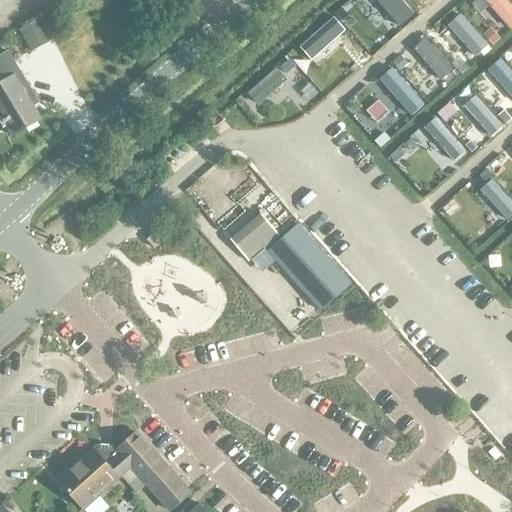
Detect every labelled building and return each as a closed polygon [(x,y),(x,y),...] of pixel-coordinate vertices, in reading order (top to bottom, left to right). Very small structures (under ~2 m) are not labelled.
[(414,14),(401,0),(376,0),(400,27),(414,14)] [(511,25),(511,6),(506,0),(485,0),(510,28),(511,25)] [(487,44),(459,13),(448,24),(476,55),(487,44)] [(17,27),(28,49),(54,37),(43,15),(17,27)] [(345,30),(333,17),(299,46),(310,59),(345,30)] [(452,69),(425,37),(413,48),(440,79),(452,69)] [(511,71),(500,58),(487,69),(511,96),(511,71)] [(12,60),(0,66),(0,115),(12,135),(40,119),(30,103),(36,100),(12,60)] [(286,80),(275,67),(246,93),(256,105),(286,80)] [(424,103),(392,67),(379,78),(411,115),(424,103)] [(502,126),(474,94),(463,105),(490,136),(502,126)] [(464,150),(435,116),(423,126),(453,160),(464,150)] [(511,214),(511,200),(492,178),(480,189),(506,220),(511,214)] [(241,232),(231,240),(248,260),(257,252),(280,233),(272,224),(263,213),(241,232)] [(350,283),(295,224),(265,251),(320,310),(350,283)] [(146,240),(154,248),(168,235),(160,227),(146,240)] [(250,328),(186,385),(216,419),(280,362),(250,328)] [(511,451),(511,437),(493,418),(487,424),(511,451)] [(93,450),(58,481),(83,510),(119,478),(133,495),(146,484),(170,511),(191,494),(137,433),(118,450),(113,445),(100,444),(93,450)]
